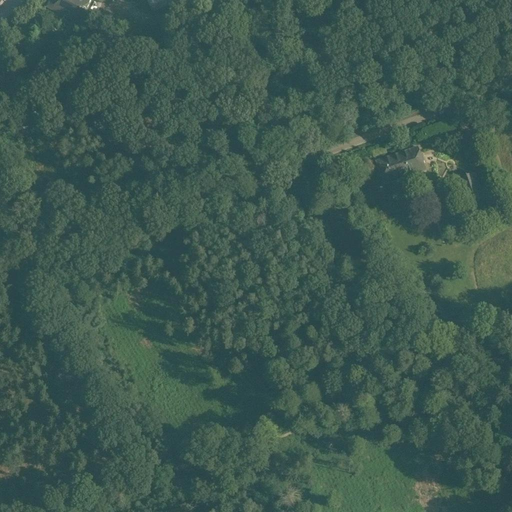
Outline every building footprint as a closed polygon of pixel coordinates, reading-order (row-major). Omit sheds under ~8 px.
[(85,12),(58,0),(49,0),(46,7),(79,23),(85,12)] [(90,1),(87,0),(58,0),(85,12),(90,1)] [(133,0),(133,1),(134,0),(146,0),(152,13),(180,0),(133,0)] [(34,7),(30,16),(42,21),(46,13),(34,7)] [(147,18),(139,12),(131,23),(139,29),(147,18)] [(18,68),(10,71),(14,79),(22,76),(18,68)] [(36,71),(22,76),(27,88),(40,83),(36,71)] [(417,148),(375,162),(383,185),(425,171),(417,148)] [(474,175),(458,180),(467,207),(483,201),(474,175)]
